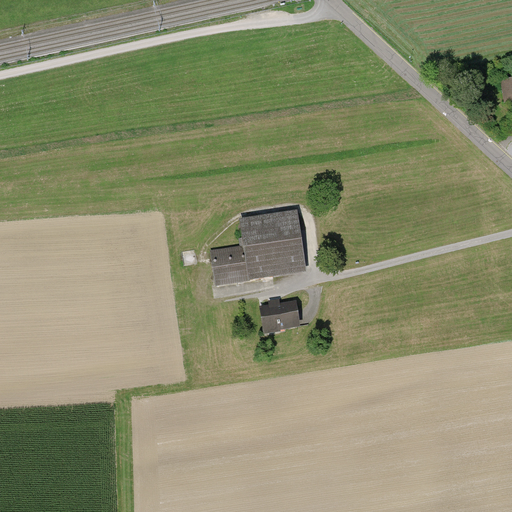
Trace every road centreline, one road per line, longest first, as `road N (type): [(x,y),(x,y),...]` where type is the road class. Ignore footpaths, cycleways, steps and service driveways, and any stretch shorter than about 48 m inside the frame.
road 1 (track): [(0,78),(338,8)]
road 2 (unclassified): [(511,167),(338,8)]
